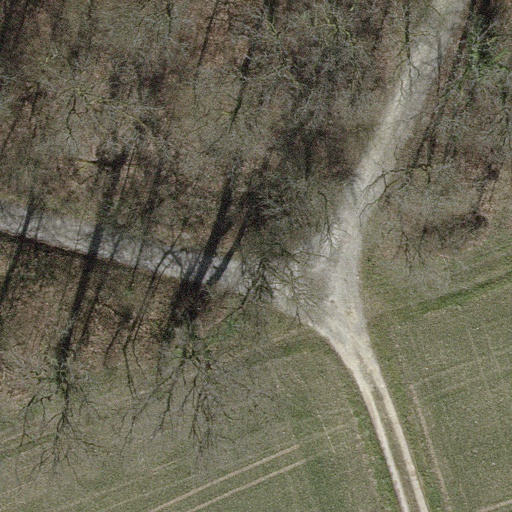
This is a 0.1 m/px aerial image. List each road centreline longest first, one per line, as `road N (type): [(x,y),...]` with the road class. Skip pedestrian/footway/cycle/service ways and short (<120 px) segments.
road 1 (track): [(416,511),(336,279),(458,0)]
road 2 (track): [(336,279),(0,212)]
